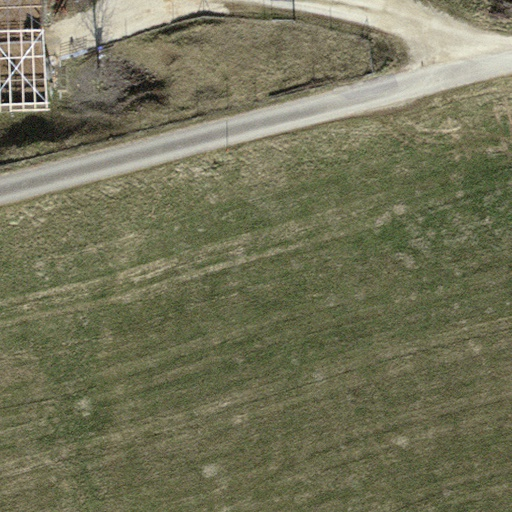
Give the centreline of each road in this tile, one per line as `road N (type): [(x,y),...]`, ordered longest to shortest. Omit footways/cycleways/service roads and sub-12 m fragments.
road 1 (track): [(511,58),(0,186)]
road 2 (track): [(310,0),(413,17),(488,63)]
